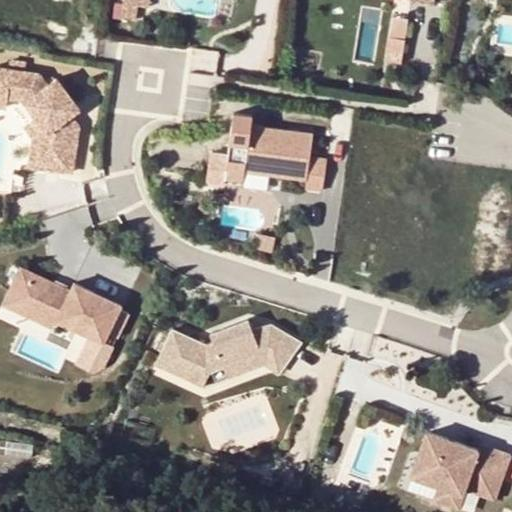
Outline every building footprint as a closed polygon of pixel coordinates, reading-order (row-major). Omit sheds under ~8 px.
[(126,19),(128,4),(116,3),(114,17),(126,19)] [(392,14),(390,32),(405,34),(407,16),(392,14)] [(390,32),(386,55),(401,57),(405,34),(390,32)] [(52,134),(47,169),(72,172),(79,126),(70,115),(65,107),(74,101),(56,77),(48,84),(39,72),(0,66),(0,105),(6,106),(7,96),(24,99),(52,134)] [(65,107),(70,115),(79,108),(74,101),(65,107)] [(251,126),(252,116),(233,114),(225,179),(244,181),(245,172),(307,180),(306,189),(323,191),(327,159),(310,157),(313,134),(251,126)] [(32,166),(47,169),(52,134),(37,115),(27,123),(37,135),(32,166)] [(256,233),(253,248),(272,252),(275,237),(256,233)] [(21,265),(3,302),(53,326),(56,319),(102,341),(120,305),(75,282),(71,290),(21,265)] [(213,341),(206,343),(175,325),(155,358),(200,384),(209,368),(235,361),(239,373),(265,366),(275,350),(291,359),(301,342),(271,326),(252,331),(250,321),(210,331),(213,341)] [(265,366),(281,375),(291,359),(275,350),(265,366)] [(200,384),(239,373),(235,361),(209,368),(200,384)] [(510,456),(481,445),(479,451),(429,432),(413,477),(441,487),(435,501),(459,509),(464,495),(466,490),(494,501),(510,456)] [(36,443),(10,440),(9,453),(35,455),(36,443)]
